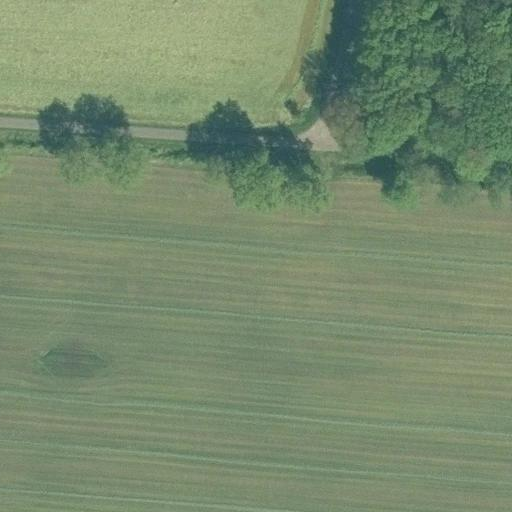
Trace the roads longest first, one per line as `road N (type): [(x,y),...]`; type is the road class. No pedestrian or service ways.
road 1 (unclassified): [(326,141),(0,118)]
road 2 (unclassified): [(511,155),(326,141)]
road 3 (unclassified): [(326,141),(355,0)]
